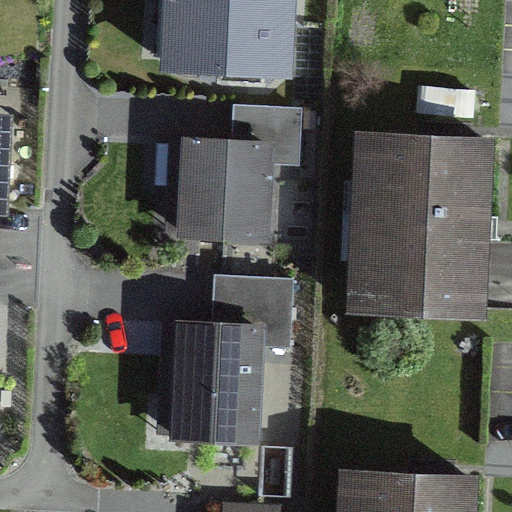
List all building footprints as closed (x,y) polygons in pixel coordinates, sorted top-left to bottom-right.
[(157,0),(157,6),(291,11),(291,0),(157,0)] [(288,74),(291,11),(157,6),(154,69),(288,74)] [(289,161),(290,107),(224,106),(223,137),(176,136),(174,236),(261,237),(263,160),(289,161)] [(478,314),(485,139),(352,134),(345,309),(478,314)] [(251,440),(253,346),(277,347),(282,277),(209,273),(203,323),(171,322),(169,327),(153,328),(147,427),(164,427),(164,438),(251,440)] [(458,511),(460,469),(327,464),(324,511),(458,511)]
